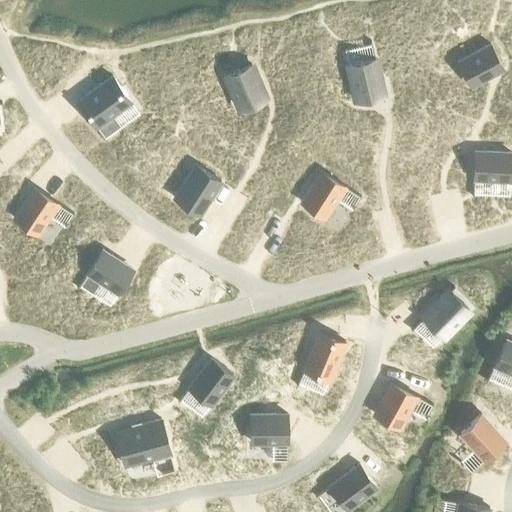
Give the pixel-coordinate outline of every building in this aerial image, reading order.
[(490,43),(458,61),(470,85),(503,68),(490,43)] [(374,58),(348,64),(356,100),(383,94),(374,58)] [(251,64),(225,74),(240,108),(265,98),(251,64)] [(112,76),(77,101),(95,126),(130,101),(112,76)] [(474,150),(473,177),(510,179),(511,151),(474,150)] [(195,165),(174,197),(199,213),(220,181),(195,165)] [(343,184),(321,170),(301,202),(323,216),(343,184)] [(20,209),(14,218),(37,233),(57,202),(34,187),(20,209)] [(133,269),(102,248),(87,270),(118,291),(133,269)] [(449,290),(423,316),(442,335),(468,309),(449,290)] [(320,330),(303,368),(328,379),(345,341),(320,330)] [(511,341),(505,338),(493,363),(511,371),(511,341)] [(211,357),(188,386),(210,403),(233,374),(211,357)] [(391,381),(374,413),(399,426),(415,393),(391,381)] [(287,413),(250,414),(250,441),(287,440),(287,413)] [(480,413),(460,432),(485,459),(505,441),(480,413)] [(162,418),(116,430),(125,465),(171,453),(162,418)] [(359,463),(330,485),(346,507),(376,485),(363,468),(359,463)] [(459,501),(457,511),(488,511),(489,507),(459,501)]
